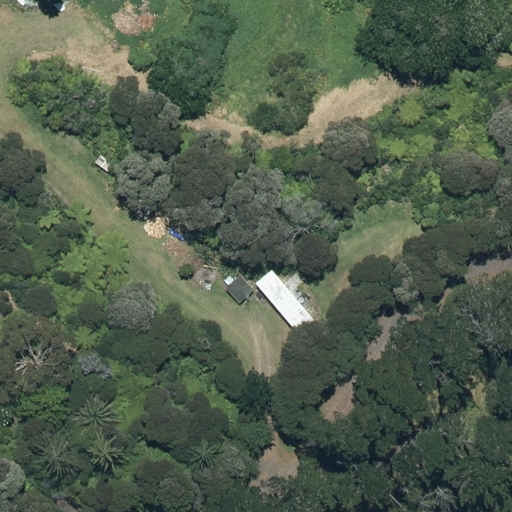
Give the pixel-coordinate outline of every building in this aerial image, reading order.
[(121,189),(128,196),(136,187),(129,180),(121,189)] [(250,285),(292,335),(309,321),(266,271),(250,285)] [(222,291),(236,305),(251,290),(236,275),(222,291)] [(71,349),(59,368),(92,389),(104,370),(71,349)] [(57,455),(65,467),(79,458),(71,446),(57,455)]
